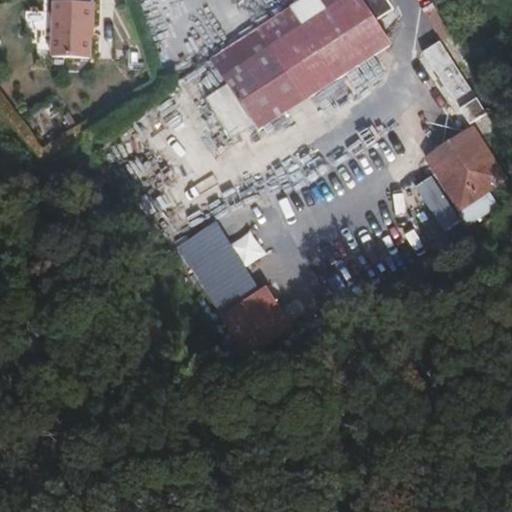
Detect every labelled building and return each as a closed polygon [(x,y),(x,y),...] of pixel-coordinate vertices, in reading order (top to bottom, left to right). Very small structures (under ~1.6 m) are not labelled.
[(239,129),(373,45),(352,13),(343,0),(294,0),(245,33),(199,65),(239,129)] [(245,33),(294,0),(284,0),(243,26),(245,33)] [(360,0),(343,0),(352,13),(364,5),(360,0)] [(91,11),(52,11),(53,64),(91,65),(91,11)] [(199,65),(245,33),(243,26),(194,58),(199,65)] [(484,88),(467,61),(449,73),(466,100),(484,88)] [(473,122),(429,151),(462,201),(474,193),(479,201),(494,192),(489,183),(505,173),(487,142),(492,138),(487,128),(480,132),(473,122)] [(450,205),(437,209),(447,236),(460,232),(450,205)] [(208,226),(180,243),(221,308),(250,291),(208,226)] [(222,313),(243,358),(291,336),(270,291),(222,313)]
